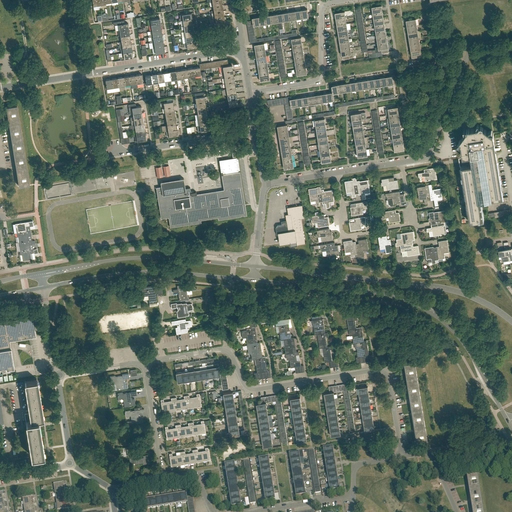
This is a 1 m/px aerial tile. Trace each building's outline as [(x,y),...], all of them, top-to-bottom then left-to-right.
[(0,0),(0,13),(8,12),(6,0),(0,0)] [(301,10),(302,18),(308,17),(309,18),(312,18),(311,13),(308,14),(307,9),(301,10)] [(224,17),(212,18),(213,24),(209,25),(209,28),(218,26),(218,23),(225,22),(224,17)] [(114,26),(119,25),(120,30),(129,29),(128,23),(124,24),(123,21),(113,22),(114,26)] [(293,45),(302,43),(301,37),(292,39),(292,42),(290,43),(290,45),(293,45)] [(350,48),(350,44),(352,44),(352,41),(349,42),(350,42),(340,43),(341,49),(350,48)] [(387,42),(378,43),(378,47),(379,50),(382,49),(382,51),(382,53),(389,52),(388,48),(387,42)] [(353,50),(353,47),(350,48),(341,49),(342,56),(343,59),(349,58),(349,55),(351,54),(351,50),(353,50)] [(421,49),(411,51),(412,57),(413,61),(419,60),(419,56),(422,56),(421,49)] [(228,100),(226,100),(226,104),(224,105),(214,107),(215,111),(225,109),(225,107),(238,104),(237,99),(228,100)] [(130,113),(133,113),(142,112),(141,106),(136,107),(135,104),(131,104),(132,107),(130,108),(130,113)] [(9,123),(19,121),(17,105),(6,107),(9,123)] [(386,115),(389,115),(399,113),(398,107),(388,108),(389,112),(385,113),(386,115)] [(11,138),(22,137),(19,121),(9,123),(11,138)] [(493,142),(493,143),(494,142),(493,132),(490,133),(479,125),(478,127),(465,129),(466,132),(458,142),(460,144),(462,157),(467,156),(471,155),(470,151),(474,151),(473,146),(482,144),(493,142)] [(393,139),(402,137),(402,131),(392,133),(392,136),(390,137),(390,139),(393,139)] [(14,154),(25,153),(22,137),(11,138),(14,154)] [(494,147),(493,143),(493,142),(482,144),(483,148),(481,149),(489,195),(490,195),(491,199),(493,199),(496,199),(499,198),(502,198),(501,193),(502,193),(494,146),(494,147)] [(16,170),(27,168),(25,153),(14,154),(16,170)] [(471,155),(467,156),(468,165),(462,166),(470,222),(477,221),(481,220),(471,155)] [(245,205),(240,172),(238,172),(238,170),(239,169),(237,157),(219,160),(221,172),(222,172),(223,174),(222,175),(224,190),(191,195),(190,187),(185,188),(184,178),(161,182),(161,187),(156,188),(161,218),(169,217),(170,227),(201,222),(200,220),(218,217),(218,219),(246,215),(245,206),(245,205)] [(161,174),(167,174),(167,163),(154,164),(154,175),(161,175),(161,174)] [(436,170),(437,170),(436,167),(429,168),(429,171),(418,173),(419,177),(424,176),(425,181),(437,179),(436,170)] [(27,168),(16,170),(19,186),(30,184),(27,168)] [(357,185),(357,181),(356,178),(353,178),(353,180),(345,181),(346,193),(351,192),(352,197),(356,196),(354,185),(357,185)] [(389,181),(388,178),(381,179),(382,182),(381,182),(381,186),(387,185),(387,190),(400,188),(399,179),(389,181)] [(357,181),(357,185),(357,188),(361,188),(362,199),(366,198),(365,193),(370,193),(368,181),(360,182),(360,181),(357,181)] [(428,203),(426,192),(429,191),(429,188),(428,184),(425,185),(426,187),(417,188),(419,199),(424,199),(425,204),(428,203)] [(428,184),(429,188),(429,191),(430,195),(433,195),(435,206),(438,205),(438,200),(442,199),(441,188),(432,189),(432,187),(431,184),(428,184)] [(321,190),(320,188),(320,186),(317,187),(308,189),(310,201),(315,201),(316,206),(320,205),(318,194),(321,193),(321,190)] [(321,190),(321,193),(321,197),(324,196),(326,208),(330,207),(329,202),(334,201),(332,190),(324,191),(323,189),(322,190),(322,187),(320,188),(321,190)] [(395,195),(394,192),(385,193),(386,196),(387,196),(387,200),(389,199),(389,204),(391,205),(393,205),(393,204),(406,202),(404,193),(395,195)] [(364,205),(363,202),(356,203),(357,206),(350,207),(352,216),(363,214),(362,209),(367,208),(367,204),(364,205)] [(305,243),(301,218),(304,218),(302,205),(296,206),(287,207),(288,214),(286,215),(287,223),(278,225),(276,227),(276,230),(277,235),(279,235),(280,244),(291,242),(291,246),(305,243)] [(391,213),(390,210),(383,212),(383,215),(383,218),(388,218),(389,223),(400,221),(399,212),(391,213)] [(430,218),(428,218),(429,222),(431,221),(431,224),(437,223),(441,223),(445,222),(448,222),(448,218),(446,219),(444,210),(433,212),(430,213),(430,218)] [(320,218),(319,215),(312,216),(312,219),(311,219),(312,223),(317,222),(318,227),(329,225),(328,217),(320,218)] [(366,219),(365,216),(355,218),(356,221),(349,222),(351,231),(362,229),(361,224),(366,223),(366,219)] [(29,221),(15,223),(16,228),(17,228),(18,233),(27,231),(26,226),(30,225),(30,226),(33,226),(33,221),(29,221)] [(438,226),(427,228),(427,231),(429,231),(430,236),(433,236),(444,234),(443,225),(445,225),(445,222),(441,223),(437,223),(438,226)] [(324,232),(324,229),(317,230),(317,233),(315,234),(316,237),(321,236),(322,241),(333,239),(332,231),(324,232)] [(18,233),(17,233),(18,242),(28,240),(27,235),(31,235),(30,230),(27,231),(18,233)] [(396,246),(400,245),(407,244),(406,241),(414,240),(413,231),(401,233),(401,238),(396,239),(397,242),(396,243),(396,246)] [(388,244),(387,240),(387,235),(378,237),(380,249),(385,248),(386,253),(389,253),(389,252),(392,251),(391,243),(388,244)] [(357,251),(357,253),(358,259),(364,258),(364,256),(364,250),(369,250),(367,238),(358,240),(360,251),(357,251)] [(18,242),(15,242),(17,251),(19,251),(30,249),(29,244),(33,244),(32,241),(32,239),(28,240),(18,242)] [(357,253),(357,251),(356,247),(353,247),(352,240),(343,241),(345,252),(350,252),(351,257),(355,256),(354,254),(357,253)] [(437,252),(438,259),(445,258),(444,253),(449,252),(447,240),(438,241),(440,249),(437,250),(437,252)] [(329,243),(320,244),(321,251),(322,251),(323,256),(339,253),(338,245),(329,246),(329,243)] [(407,244),(400,245),(401,252),(406,251),(407,256),(419,254),(418,245),(408,247),(407,244)] [(438,259),(437,252),(434,253),(433,246),(425,248),(426,259),(427,262),(432,261),(432,263),(439,262),(438,259)] [(30,249),(19,251),(21,260),(31,258),(30,253),(34,253),(33,249),(30,249)] [(503,260),(510,259),(509,254),(506,255),(505,250),(498,251),(499,256),(502,255),(503,260)] [(149,303),(157,302),(156,295),(155,289),(155,285),(147,287),(145,286),(145,287),(142,287),(143,297),(144,297),(144,296),(148,295),(149,303)] [(180,295),(178,296),(179,300),(189,299),(188,294),(186,295),(185,291),(191,290),(190,285),(186,286),(185,285),(182,286),(181,285),(177,286),(177,289),(173,290),(173,293),(179,292),(180,295)] [(177,304),(176,303),(171,304),(172,308),(179,307),(180,310),(177,311),(178,317),(189,316),(187,309),(192,308),(191,304),(185,305),(185,303),(182,304),(182,303),(177,304)] [(100,310),(77,314),(80,337),(103,333),(100,310)] [(350,329),(352,329),(352,328),(356,328),(355,320),(358,319),(357,313),(354,314),(353,311),(347,312),(349,329),(350,329)] [(14,367),(10,340),(36,335),(35,328),(39,328),(40,327),(40,326),(40,325),(39,325),(38,325),(37,325),(35,315),(0,320),(0,367),(1,367),(1,368),(2,368),(2,369),(3,369),(4,369),(4,368),(5,368),(5,367),(5,366),(6,366),(6,368),(14,367)] [(186,321),(185,319),(171,321),(172,325),(178,324),(179,327),(176,327),(177,334),(187,332),(186,326),(191,325),(190,320),(186,321)] [(322,333),(325,333),(323,319),(313,320),(315,334),(318,334),(322,333)] [(289,339),(289,338),(291,338),(290,332),(288,333),(287,331),(290,330),(289,324),(285,325),(279,325),(282,340),(284,339),(289,339)] [(255,344),(257,343),(256,334),(254,335),(254,333),(256,333),(255,329),(255,327),(250,328),(246,329),(247,331),(242,332),(243,338),(246,337),(248,345),(250,345),(255,344)] [(361,341),(364,341),(362,333),(361,327),(356,328),(352,328),(352,329),(350,329),(351,335),(353,335),(354,343),(357,342),(361,341)] [(327,347),(325,335),(328,335),(328,332),(325,333),(322,333),(318,334),(320,348),(323,348),(327,347)] [(289,339),(284,339),(287,353),(289,353),(294,352),(296,352),(295,346),(293,346),(292,344),(295,344),(294,338),(291,338),(289,338),(289,339)] [(366,355),(368,355),(369,355),(366,340),(364,341),(361,341),(357,342),(359,356),(357,357),(358,363),(361,363),(367,362),(366,355)] [(250,345),(248,345),(249,353),(252,353),(253,359),(255,359),(255,358),(260,358),(260,357),(262,357),(261,351),(260,352),(259,350),(261,349),(260,346),(260,343),(257,343),(255,344),(250,345)] [(332,361),(332,360),(330,349),(333,349),(333,346),(327,347),(323,348),(325,362),(329,361),(330,367),(333,367),(332,361)] [(289,353),(287,353),(288,360),(289,359),(291,367),(295,367),(296,373),(299,372),(298,366),(301,366),(301,365),(300,359),(298,360),(297,354),(299,354),(299,351),(296,352),(294,352),(289,353)] [(262,378),(265,378),(264,372),(264,371),(267,371),(266,365),(265,365),(264,363),(266,363),(265,357),(262,357),(260,357),(260,358),(255,358),(255,359),(258,372),(254,373),(255,379),(262,378)] [(407,379),(418,378),(415,362),(405,363),(407,379)] [(218,364),(212,365),(214,377),(220,376),(220,374),(219,371),(219,367),(219,366),(218,366),(218,364)] [(128,388),(127,382),(123,382),(123,379),(129,378),(129,373),(122,374),(122,376),(115,377),(115,376),(110,376),(111,384),(116,384),(117,390),(128,388)] [(410,395),(420,393),(418,378),(407,379),(410,395)] [(33,456),(43,454),(38,420),(43,419),(36,380),(26,381),(32,420),(27,421),(33,456)] [(137,395),(136,391),(123,393),(122,392),(117,393),(118,398),(123,397),(124,407),(135,405),(134,399),(131,399),(130,396),(137,395)] [(412,411),(423,409),(420,393),(410,395),(412,411)] [(193,397),(195,407),(201,406),(199,394),(197,394),(197,397),(193,397)] [(195,407),(193,397),(189,398),(189,395),(186,396),(188,408),(195,407)] [(182,409),(180,399),(176,400),(176,397),(173,398),(175,410),(182,409)] [(169,411),(168,401),(164,402),(163,399),(161,400),(163,412),(169,411)] [(130,410),(125,411),(126,415),(130,415),(132,424),(143,422),(142,416),(138,417),(138,413),(141,413),(144,412),(144,409),(142,409),(141,406),(136,407),(137,410),(130,411),(130,410)] [(415,427),(425,425),(423,409),(412,411),(415,427)] [(197,424),(199,434),(206,433),(204,420),(201,421),(201,424),(197,424)] [(199,434),(197,424),(193,425),(193,422),(191,422),(193,435),(199,434)] [(186,436),(185,426),(181,427),(180,424),(178,425),(180,437),(186,436)] [(425,425),(415,427),(417,443),(428,441),(425,425)] [(173,438),(172,428),(168,429),(167,426),(165,427),(167,439),(173,438)] [(139,458),(138,451),(143,451),(142,445),(126,447),(127,453),(128,453),(130,463),(134,463),(134,464),(143,463),(143,464),(148,463),(147,458),(148,458),(148,455),(143,455),(143,457),(139,458)] [(202,451),(203,461),(210,460),(208,447),(205,448),(206,451),(202,451)] [(203,461),(202,451),(198,452),(197,449),(195,449),(197,462),(203,461)] [(190,463),(189,453),(185,454),(185,451),(182,451),(184,464),(190,463)] [(171,466),(178,465),(176,455),(172,456),(172,453),(169,454),(171,466)] [(470,491),(480,489),(477,474),(467,475),(470,491)] [(54,490),(64,489),(64,485),(66,485),(66,482),(63,482),(53,484),(54,490)] [(339,483),(329,485),(330,488),(327,488),(328,491),(340,489),(339,483)] [(472,507),(482,505),(480,489),(470,491),(472,507)] [(56,503),(66,502),(66,498),(68,497),(68,495),(55,497),(56,503)] [(23,505),(33,503),(32,499),(35,499),(35,496),(32,497),(32,496),(22,498),(23,505)] [(240,499),(230,500),(231,507),(241,505),(240,501),(242,501),(242,498),(240,499)] [(66,502),(56,503),(57,510),(67,508),(70,508),(69,505),(67,505),(66,502)]
